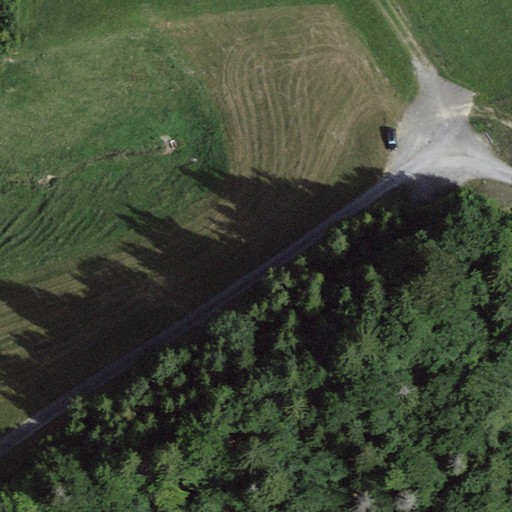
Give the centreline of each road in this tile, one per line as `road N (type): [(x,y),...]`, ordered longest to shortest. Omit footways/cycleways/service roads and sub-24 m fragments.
road 1 (track): [(0,446),(440,149)]
road 2 (track): [(385,0),(433,93),(440,149)]
